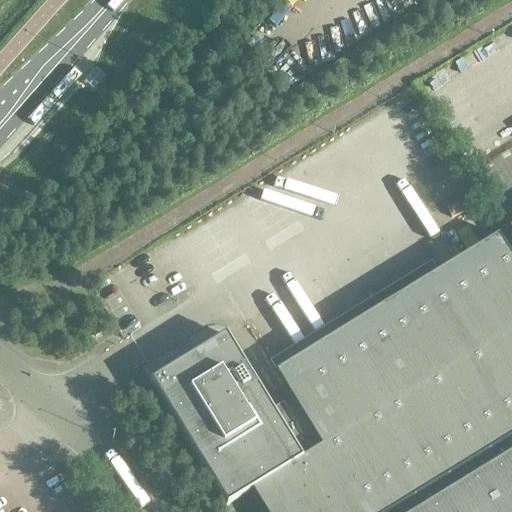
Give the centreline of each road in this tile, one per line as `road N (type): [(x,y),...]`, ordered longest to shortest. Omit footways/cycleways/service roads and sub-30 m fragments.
road 1 (unclassified): [(394,188),(53,395)]
road 2 (tertiary): [(0,139),(123,0)]
road 3 (unclassified): [(141,511),(53,395)]
road 4 (tertiary): [(101,0),(0,98)]
